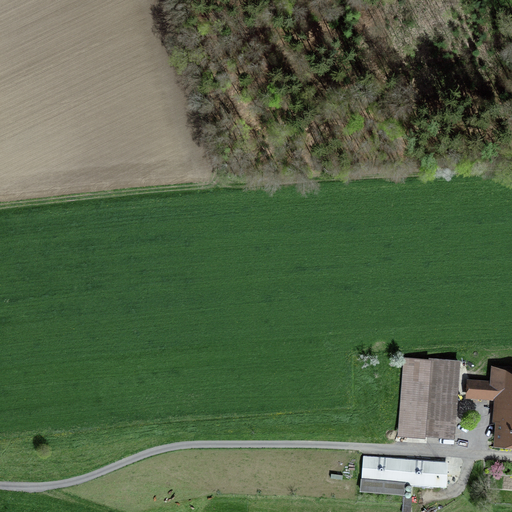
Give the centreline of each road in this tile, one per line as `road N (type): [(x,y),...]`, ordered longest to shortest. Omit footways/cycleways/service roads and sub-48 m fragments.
road 1 (unclassified): [(0,486),(61,485),(186,446),(511,454)]
road 2 (track): [(222,178),(511,165)]
road 3 (track): [(0,211),(222,178)]
road 4 (track): [(171,0),(222,178)]
